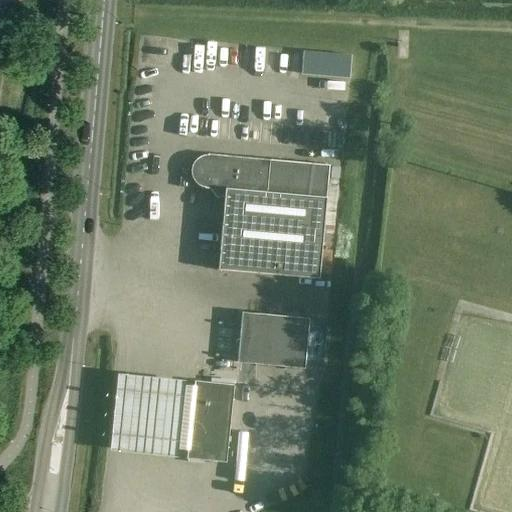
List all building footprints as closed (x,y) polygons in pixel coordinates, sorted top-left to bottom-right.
[(351,55),(304,51),(302,74),(349,79),(351,55)] [(192,178),(195,182),(198,185),(201,186),(205,187),(205,188),(209,188),(218,198),(221,196),(223,196),(224,196),(223,206),(218,269),(223,270),(280,275),(319,278),(327,197),(330,166),(270,161),(270,159),(228,155),(223,155),(208,154),(204,155),(201,156),(197,158),(194,161),(192,165),(191,169),(191,174),(192,178)] [(279,315),(242,312),(237,362),(274,365),(304,368),(309,318),(279,315)] [(147,375),(119,372),(111,450),(139,454),(177,457),(177,449),(187,450),(194,388),(184,387),(185,379),(147,375)] [(234,384),(223,383),(214,382),(195,380),(194,388),(187,450),(187,458),(208,460),(226,462),(234,384)]
